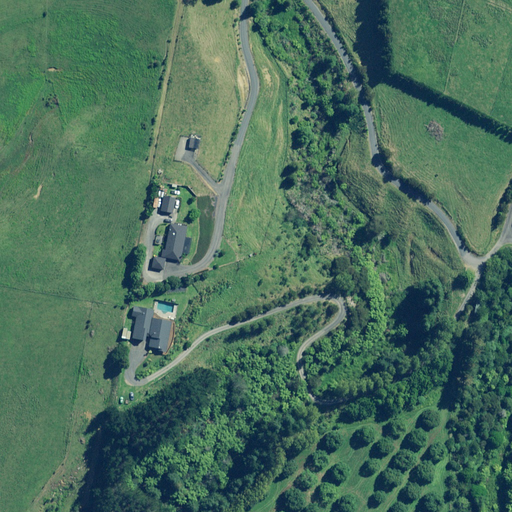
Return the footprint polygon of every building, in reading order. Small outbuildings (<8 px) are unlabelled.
[(161,192),(155,190),(154,196),(160,197),(158,211),(170,213),(173,200),(160,198),(161,192)] [(159,257),(179,260),(180,253),(187,255),(189,238),(182,237),(183,226),(166,224),(162,249),(160,249),(159,257)] [(163,258),(151,257),(149,267),(161,269),(163,258)] [(480,299),(475,298),(471,312),(477,314),(480,299)] [(151,309),(130,306),(128,317),(133,317),(130,339),(142,340),(142,337),(147,337),(145,346),(163,349),(167,321),(149,318),(151,309)] [(125,331),(125,329),(120,328),(119,338),(127,339),(128,331),(125,331)]
